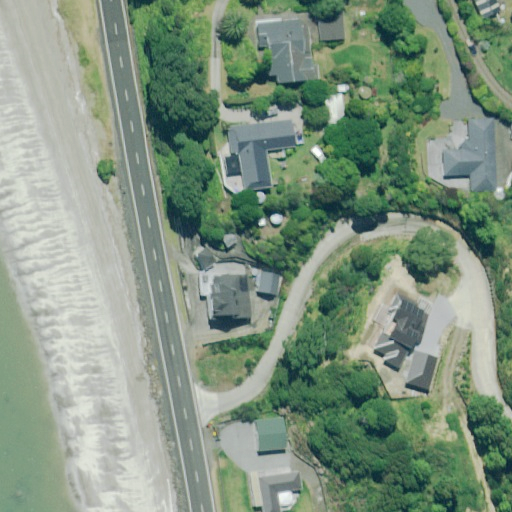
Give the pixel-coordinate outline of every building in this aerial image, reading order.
[(502,9),(496,0),(481,0),(473,5),(482,20),(502,9)] [(308,26),(307,15),(284,16),(256,18),(258,49),(263,49),(265,76),(274,75),(275,82),(317,79),(316,64),(311,64),(308,26)] [(345,38),(343,16),(319,17),(320,40),(345,38)] [(342,94),(325,94),(326,127),(342,126),(342,94)] [(495,190),(494,119),(468,119),(469,149),(443,150),(444,174),(470,174),(470,191),(495,190)] [(294,147),(291,120),(230,126),(232,152),(236,191),(270,187),(266,150),(294,147)] [(264,192),(253,193),(254,203),(265,202),(264,192)] [(237,240),(230,231),(220,238),(226,247),(237,240)] [(215,263),(207,247),(196,253),(205,268),(215,263)] [(281,275),(262,270),(257,290),(276,295),(281,275)] [(250,292),(251,276),(201,274),(200,294),(209,294),(208,316),(249,317),(250,292)] [(286,448),(283,418),(256,421),(259,450),(286,448)] [(301,489),(298,466),(256,472),(249,473),(253,506),(261,505),(262,511),(279,511),(277,492),(301,489)]
